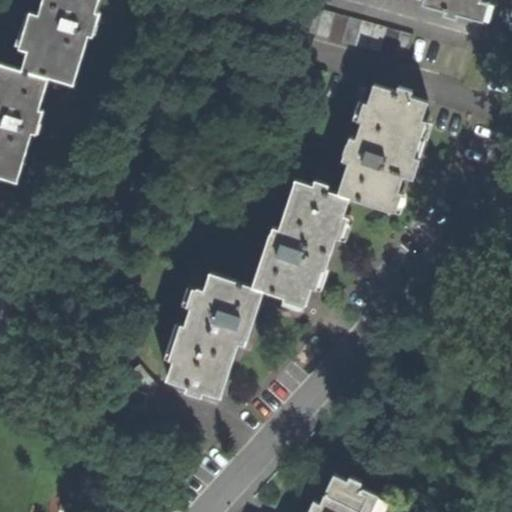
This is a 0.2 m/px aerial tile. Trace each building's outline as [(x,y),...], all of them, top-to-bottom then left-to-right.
[(99,0),(42,0),(40,10),(39,14),(28,49),(23,69),(49,76),(75,84),(99,0)] [(424,0),(424,3),(475,18),(475,17),(480,0),(424,0)] [(489,2),(481,0),(480,0),(475,17),(483,19),(489,2)] [(313,5),(305,31),(409,61),(416,35),(313,5)] [(20,47),(28,49),(39,14),(30,12),(20,47)] [(278,85),(318,96),(325,71),(285,59),(278,85)] [(0,175),(18,181),(49,76),(23,69),(0,61),(0,175)] [(352,161),(342,193),(352,197),(394,211),(407,174),(416,177),(422,159),(412,156),(415,146),(431,100),(415,95),(417,89),(402,84),(400,90),(378,82),(359,139),(354,137),(347,159),(352,161)] [(276,226),(256,285),(256,287),(266,290),(309,303),(319,267),(328,270),(341,230),(352,197),(342,193),(330,189),(332,185),(318,180),(317,184),(299,179),(283,227),(276,226)] [(200,288),(170,379),(223,397),(237,350),(240,342),(247,344),(249,337),(251,338),(266,290),(256,287),(256,285),(214,271),(209,291),(200,288)] [(34,306),(0,295),(0,323),(0,324),(0,365),(13,370),(34,306)] [(131,374),(150,393),(159,384),(142,365),(131,374)] [(116,413),(142,420),(150,393),(124,386),(116,413)] [(374,511),(374,510),(382,493),(363,484),(365,480),(353,474),(350,478),(337,472),(323,500),(317,497),(309,511),(374,511)]
